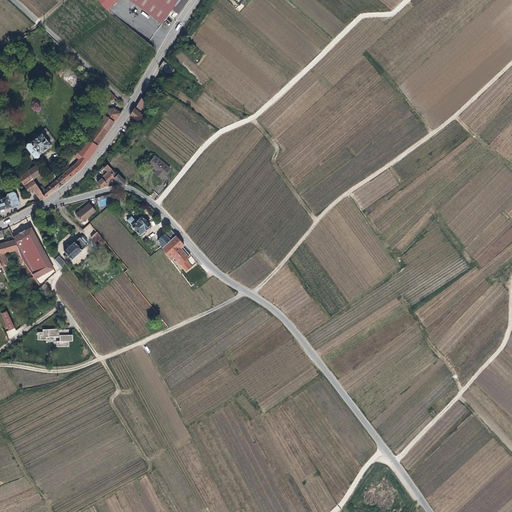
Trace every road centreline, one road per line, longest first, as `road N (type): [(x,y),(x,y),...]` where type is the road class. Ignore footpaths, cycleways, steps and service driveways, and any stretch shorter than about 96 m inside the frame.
road 1 (tertiary): [(44,203),(126,187),(154,204),(206,264),(270,306),(429,511)]
road 2 (track): [(511,63),(455,117),(328,209),(252,292)]
road 3 (track): [(154,204),(196,153),(257,114),(362,15),(393,12),(407,0)]
road 4 (track): [(247,289),(76,369),(0,365)]
road 5 (tertiary): [(44,203),(92,161),(199,0)]
road 6 (track): [(394,460),(504,345),(511,300)]
road 7 (track): [(13,0),(130,104)]
